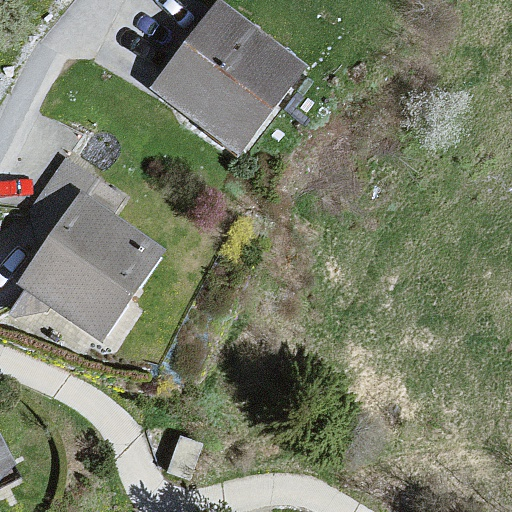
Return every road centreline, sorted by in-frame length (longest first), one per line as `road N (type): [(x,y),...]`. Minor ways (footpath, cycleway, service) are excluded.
road 1 (residential): [(167,511),(137,488),(127,438),(90,403),(0,362)]
road 2 (residential): [(361,511),(346,502),(272,496),(221,511)]
